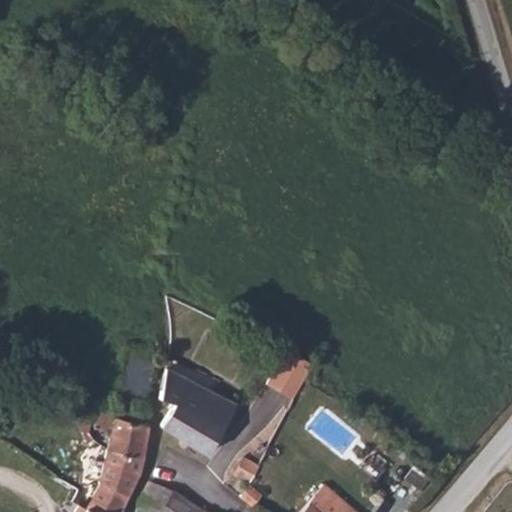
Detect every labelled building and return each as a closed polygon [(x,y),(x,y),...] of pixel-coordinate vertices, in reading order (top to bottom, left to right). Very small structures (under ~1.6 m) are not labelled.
[(126,351),(115,405),(145,401),(148,354),(126,351)] [(307,364),(282,351),(279,359),(264,387),(289,400),(293,392),(307,364)] [(216,388),(165,370),(157,398),(171,404),(159,425),(205,452),(235,403),(216,388)] [(148,426),(143,425),(114,420),(98,411),(92,427),(108,436),(105,450),(140,458),(148,426)] [(140,458),(105,450),(96,483),(99,485),(125,495),(137,472),(140,458)] [(257,466),(253,463),(242,456),(231,473),(247,484),(257,466)] [(200,511),(201,511),(172,490),(147,481),(137,501),(156,508),(154,511),(200,511)] [(240,497),(252,506),(261,495),(247,484),(240,497)] [(356,511),(322,484),(305,504),(298,511),(356,511)] [(99,485),(92,497),(86,510),(90,511),(117,511),(125,495),(99,485)] [(92,497),(84,491),(78,504),(86,510),(92,497)] [(154,511),(156,508),(137,501),(133,511),(154,511)]
